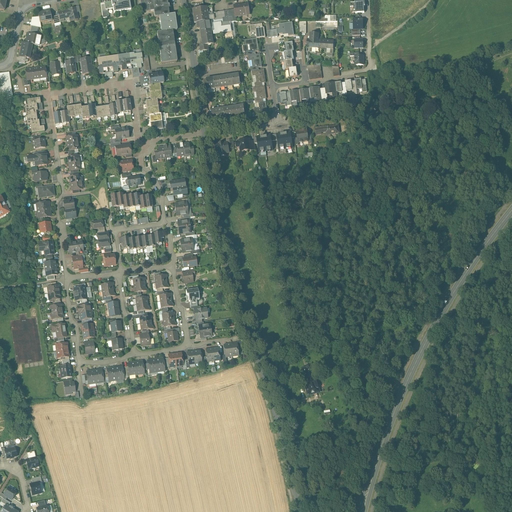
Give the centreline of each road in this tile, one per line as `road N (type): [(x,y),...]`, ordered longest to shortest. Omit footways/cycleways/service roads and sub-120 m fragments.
road 1 (primary): [(511,210),(424,344),(362,511)]
road 2 (track): [(256,356),(314,343),(310,161)]
road 3 (residential): [(249,336),(217,228),(204,133)]
road 4 (residential): [(300,511),(249,336)]
road 5 (residential): [(150,141),(138,137),(131,83),(48,92)]
